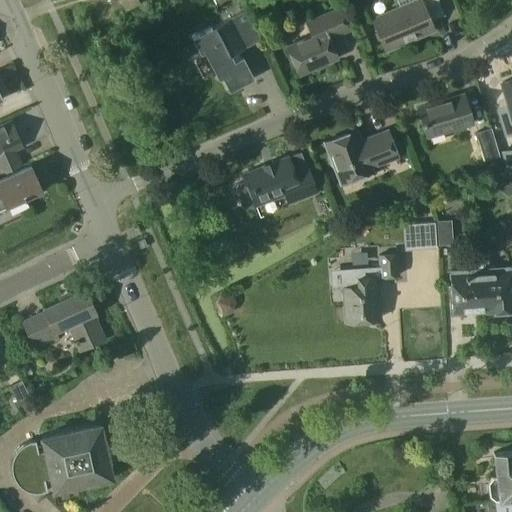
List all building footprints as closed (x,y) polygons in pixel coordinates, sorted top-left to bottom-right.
[(120,0),(125,11),(140,5),(137,0),(120,0)] [(418,0),(372,20),(386,51),(434,30),(430,22),(444,16),(437,0),(418,0)] [(329,39),(349,30),(340,9),(307,23),(312,36),(287,47),(299,75),(337,58),(329,39)] [(239,51),(261,40),(246,10),(192,38),(200,54),(204,52),(218,80),(222,78),(229,92),(254,78),(239,51)] [(498,112),(497,112),(504,136),(511,133),(511,79),(501,83),(508,104),(509,109),(498,112)] [(427,137),(473,123),(464,95),(419,109),(427,137)] [(0,126),(0,172),(0,174),(23,164),(17,153),(15,154),(13,149),(21,146),(11,121),(0,126)] [(475,133),(484,162),(499,157),(491,128),(475,133)] [(371,168),(398,157),(388,131),(361,141),(356,130),(325,143),(341,184),(372,171),(371,168)] [(511,166),(511,150),(501,151),(506,167),(511,166)] [(237,184),(235,190),(241,205),(246,208),(255,205),(255,206),(284,195),(287,204),(316,193),(307,168),(294,173),(288,157),(243,175),(246,181),(237,184)] [(6,208),(42,192),(30,167),(0,179),(0,209),(6,207),(6,208)] [(451,220),(437,221),(438,244),(452,244),(451,220)] [(434,222),(402,225),(404,251),(436,248),(434,222)] [(475,241),(473,241),(474,265),(484,264),(488,264),(487,241),(475,241)] [(376,267),(340,269),(341,287),(344,286),(344,288),(347,323),(377,320),(374,282),(374,279),(399,277),(397,254),(378,255),(379,267),(376,267)] [(484,264),(474,265),(474,270),(475,270),(477,290),(484,290),(486,309),(489,309),(489,313),(511,311),(511,283),(511,272),(510,272),(510,267),(485,269),(484,264)] [(474,270),(451,272),(451,277),(450,277),(452,312),(469,310),(471,312),(480,311),(483,309),(486,309),(484,290),(477,290),(475,270),(474,270)] [(59,338),(56,331),(68,325),(80,351),(106,340),(94,315),(97,313),(85,290),(43,309),(44,310),(20,321),(33,349),(59,338)] [(232,295),(218,301),(224,316),(232,312),(236,302),(232,295)] [(9,386),(23,415),(34,410),(21,381),(9,386)] [(53,490),(112,477),(100,424),(42,437),(44,451),(37,452),(35,441),(32,441),(30,441),(26,443),(24,444),(20,446),(17,449),(16,451),(14,453),(13,455),(12,457),(12,459),(11,461),(11,463),(11,465),(11,467),(11,470),(11,472),(12,474),(12,476),(13,478),(14,480),(17,483),(19,485),(20,486),(22,488),(24,489),(26,490),(28,491),(30,491),(32,492),(37,492),(39,492),(41,491),(45,490),(43,478),(50,477),(53,490)] [(511,450),(493,453),(496,476),(491,478),(488,483),(490,495),(495,499),(511,496),(511,450)] [(511,511),(511,496),(495,499),(496,511),(511,511)]
